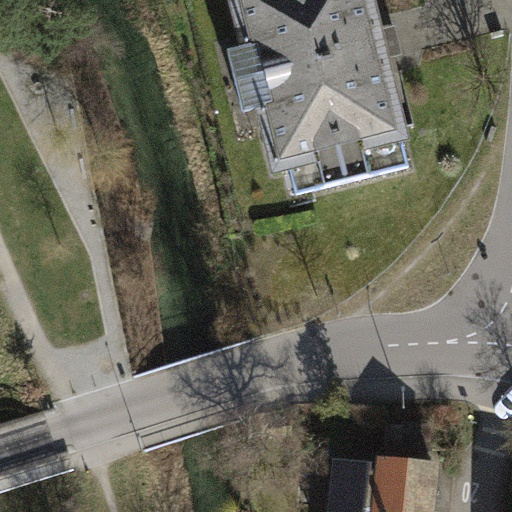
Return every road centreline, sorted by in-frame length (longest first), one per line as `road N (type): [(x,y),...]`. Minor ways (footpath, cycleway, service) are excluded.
road 1 (residential): [(270,364),(0,453)]
road 2 (residential): [(270,364),(458,336),(509,339)]
road 3 (residential): [(474,511),(509,339)]
